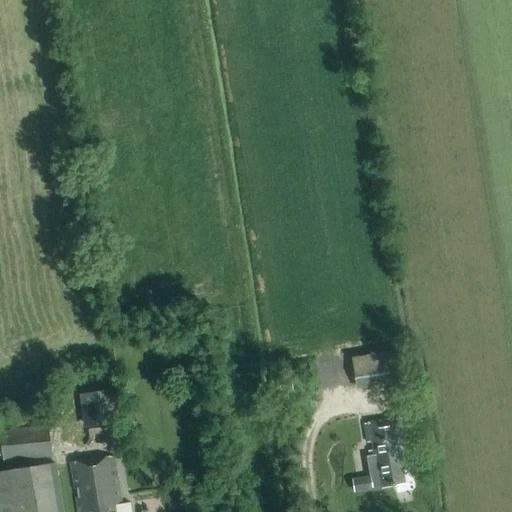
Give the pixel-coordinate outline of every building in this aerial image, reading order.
[(401,382),(397,352),(344,358),(347,388),(401,382)] [(293,391),(291,380),(278,382),(279,392),(293,391)] [(111,391),(81,395),(85,428),(115,425),(111,391)] [(404,465),(404,464),(398,420),(362,426),(368,458),(365,459),(368,479),(350,482),(352,493),(380,488),(380,489),(393,486),(394,495),(409,492),(411,489),(407,464),(404,465)] [(0,431),(0,437),(3,463),(52,457),(48,426),(0,431)] [(115,511),(114,506),(121,505),(114,458),(71,465),(78,511),(115,511)] [(0,511),(62,511),(55,464),(0,473),(0,511)]
